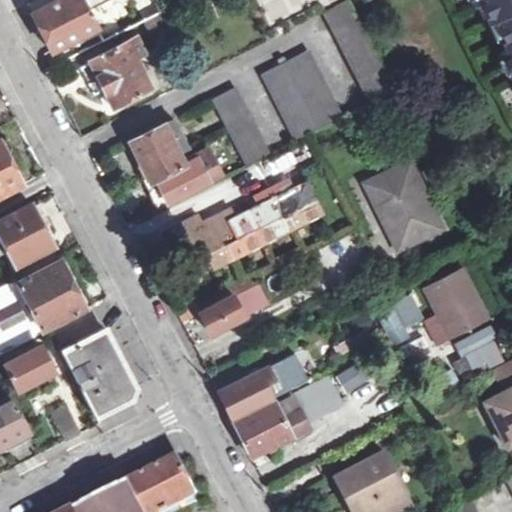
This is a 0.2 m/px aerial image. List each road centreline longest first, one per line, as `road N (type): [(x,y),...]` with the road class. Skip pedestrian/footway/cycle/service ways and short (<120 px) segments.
road 1 (residential): [(0,22),(195,411)]
road 2 (unknown): [(60,143),(297,34),(325,45),(352,100)]
road 3 (residential): [(0,510),(195,411)]
